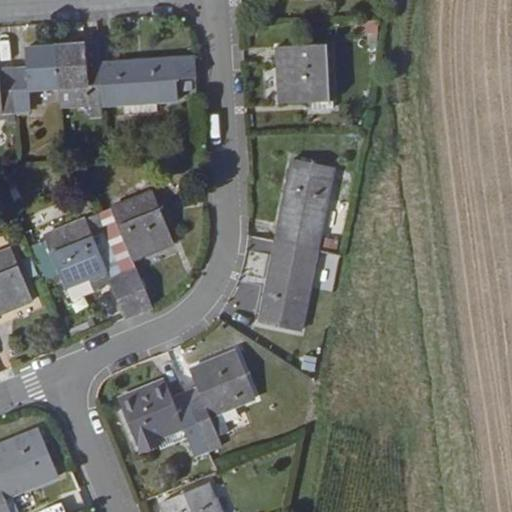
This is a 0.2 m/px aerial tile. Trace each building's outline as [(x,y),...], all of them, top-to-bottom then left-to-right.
[(277,45),(280,101),(334,98),(331,42),(277,45)] [(102,103),(99,64),(87,65),(85,44),(54,47),(57,87),(88,85),(89,104),(102,103)] [(99,64),(98,44),(85,44),(87,65),(99,64)] [(57,87),(54,47),(24,49),(25,68),(12,69),(15,109),(28,108),(26,89),(57,87)] [(195,77),(194,57),(174,58),(176,78),(195,77)] [(177,98),(176,78),(174,58),(99,64),(102,103),(177,98)] [(0,110),(15,109),(12,69),(0,70),(0,110)] [(199,97),(198,76),(195,77),(176,78),(177,98),(199,97)] [(314,247),(330,170),(290,162),(274,239),(314,247)] [(111,206),(131,256),(172,239),(152,188),(111,206)] [(43,234),(63,284),(105,268),(84,217),(43,234)] [(298,327),(314,247),(274,239),(258,318),(298,327)] [(0,312),(32,300),(11,247),(0,251),(0,312)] [(317,259),(316,289),(332,290),(334,260),(317,259)] [(151,304),(136,267),(122,273),(137,310),(151,304)] [(137,310),(122,273),(110,278),(124,315),(137,310)] [(255,395),(236,349),(191,367),(197,384),(202,396),(188,401),(204,440),(218,434),(218,435),(225,433),(216,411),(255,395)] [(204,440),(188,401),(176,406),(172,394),(165,378),(119,397),(137,442),(184,424),(192,444),(204,440)] [(202,396),(197,384),(183,389),(188,401),(202,396)] [(188,401),(183,389),(172,394),(176,406),(188,401)] [(59,474),(40,429),(0,445),(0,511),(11,511),(5,496),(59,474)] [(218,435),(218,434),(204,440),(208,450),(222,445),(218,435)] [(208,450),(204,440),(192,444),(197,455),(208,450)] [(220,511),(208,481),(162,501),(166,511),(220,511)]
